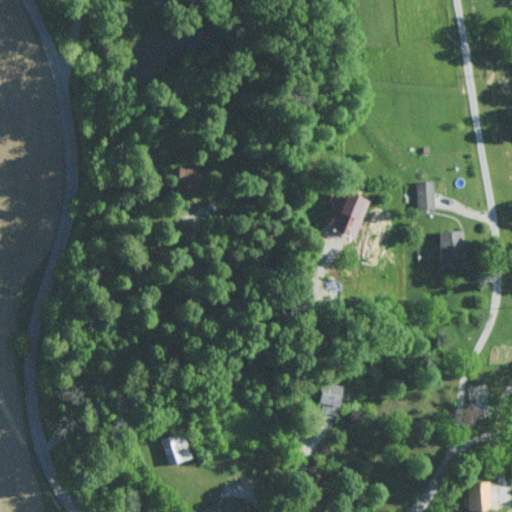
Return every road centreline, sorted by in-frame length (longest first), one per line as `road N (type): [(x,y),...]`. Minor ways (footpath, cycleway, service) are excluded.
road 1 (residential): [(418,511),(468,435),(469,378),(502,303),(504,230),(466,0)]
road 2 (tertiary): [(77,511),(48,464),(32,386),(36,325),(76,169),(61,70),(31,0)]
